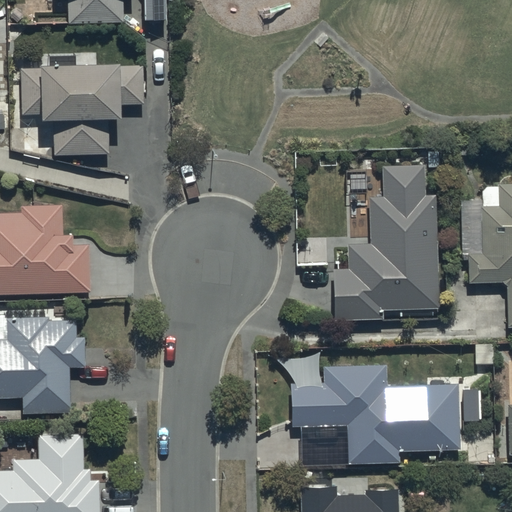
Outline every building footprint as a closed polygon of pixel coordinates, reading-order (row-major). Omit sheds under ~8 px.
[(60,0),(61,26),(115,24),(114,0),(60,0)] [(136,65),(14,68),(16,116),(25,116),(26,129),(18,130),(19,150),(46,149),(46,155),(103,153),(102,120),(105,120),(105,106),(137,105),(136,65)] [(375,307),(430,306),(427,195),(418,195),(417,165),(375,166),(376,197),(362,198),(362,214),(354,214),(354,230),(361,230),(361,245),(341,245),(341,269),(324,269),(325,320),(375,319),(375,307)] [(511,184),(491,185),(491,188),(479,188),(475,192),(476,206),(472,206),(474,254),(460,254),(461,282),(499,281),(501,327),(511,326),(511,184)] [(0,291),(90,289),(89,243),(72,243),(72,231),(61,232),(60,201),(20,202),(20,210),(0,210),(0,291)] [(7,337),(0,337),(0,395),(21,395),(21,410),(69,410),(69,364),(84,364),(84,335),(75,335),(74,318),(46,318),(46,316),(6,316),(7,337)] [(282,385),(284,426),(309,425),(309,437),(339,437),(339,464),(390,464),(390,452),(449,452),(449,384),(381,384),(381,367),(316,367),(316,385),(282,385)] [(455,390),(456,421),(476,420),(475,389),(455,390)] [(511,402),(500,403),(501,453),(511,453),(511,402)] [(83,431),(37,432),(37,456),(12,456),(13,468),(0,468),(0,511),(99,511),(99,476),(90,476),(89,466),(84,466),(83,431)] [(391,511),(391,492),(360,492),(360,486),(345,487),(345,495),(330,495),(330,488),(293,488),(293,511),(391,511)]
